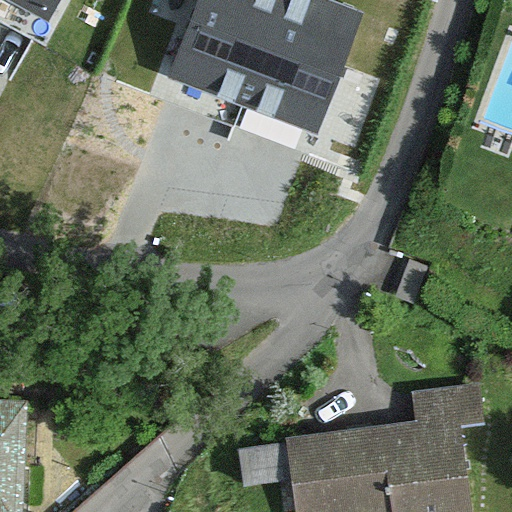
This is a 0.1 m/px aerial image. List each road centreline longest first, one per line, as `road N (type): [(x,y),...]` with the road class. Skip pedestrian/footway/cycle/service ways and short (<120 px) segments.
road 1 (residential): [(459,0),(460,55),(300,310)]
road 2 (residential): [(300,310),(0,251)]
road 3 (residential): [(300,310),(164,417),(129,463)]
